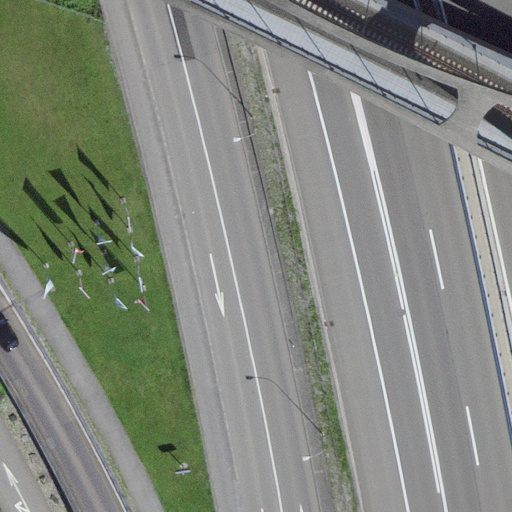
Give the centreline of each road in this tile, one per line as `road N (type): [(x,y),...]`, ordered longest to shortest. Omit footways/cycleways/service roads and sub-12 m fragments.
road 1 (secondary): [(167,0),(233,270),(277,511)]
road 2 (motorway): [(416,126),(494,511)]
road 3 (motorway): [(360,0),(416,126)]
road 4 (motorway): [(381,0),(416,126)]
